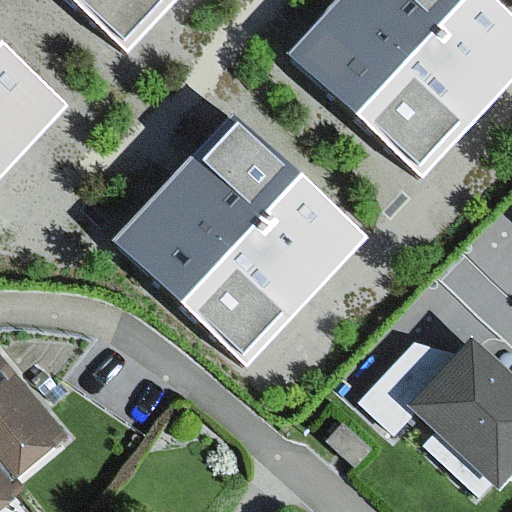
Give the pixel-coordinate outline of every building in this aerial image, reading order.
[(51,0),(116,61),(173,0),(51,0)] [(511,34),(474,0),(334,0),(279,61),(413,183),(511,74),(511,34)] [(0,60),(0,175),(58,114),(0,60)] [(228,130),(107,258),(238,380),(358,252),(228,130)] [(511,389),(470,351),(419,407),(499,481),(511,466),(511,389)] [(0,481),(6,488),(59,445),(0,373),(0,481)] [(0,481),(0,509),(15,498),(6,488),(0,481)]
